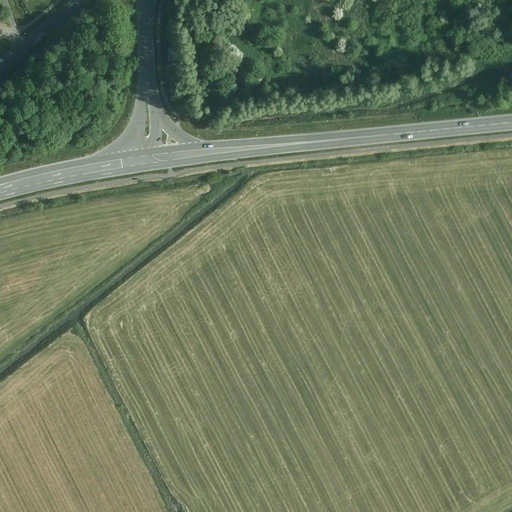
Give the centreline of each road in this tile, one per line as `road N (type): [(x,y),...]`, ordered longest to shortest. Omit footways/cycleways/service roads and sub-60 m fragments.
road 1 (secondary): [(222,149),(511,120)]
road 2 (secondary): [(153,158),(0,189)]
